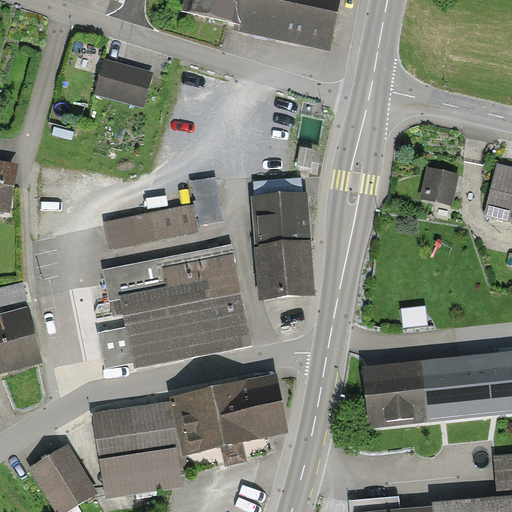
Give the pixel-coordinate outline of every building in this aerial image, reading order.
[(189,0),(186,16),(236,26),(234,36),(329,55),(340,0),(189,0)] [(149,73),(105,62),(97,95),(140,107),(149,73)] [(0,208),(8,210),(14,166),(0,163),(0,208)] [(511,169),(496,166),(484,219),(511,225),(511,169)] [(457,174),(425,170),(421,201),(453,205),(457,174)] [(193,183),(197,203),(109,224),(114,250),(199,232),(197,223),(223,217),(216,179),(193,183)] [(253,200),(255,250),(309,247),(306,197),(253,200)] [(251,343),(233,255),(227,257),(225,246),(107,271),(113,298),(121,296),(127,326),(99,332),(106,368),(134,362),(135,367),(251,343)] [(255,250),(257,299),(311,297),(309,247),(255,250)] [(0,373),(40,363),(26,309),(0,315),(0,373)] [(511,353),(362,368),(368,427),(511,413),(511,353)] [(273,382),(170,402),(181,456),(283,436),(273,382)] [(170,402),(93,416),(109,499),(186,484),(181,456),(170,402)] [(511,511),(511,439),(493,441),(498,498),(357,511),(356,511),(511,511)] [(66,511),(95,495),(68,448),(29,471),(52,511),(66,511)]
